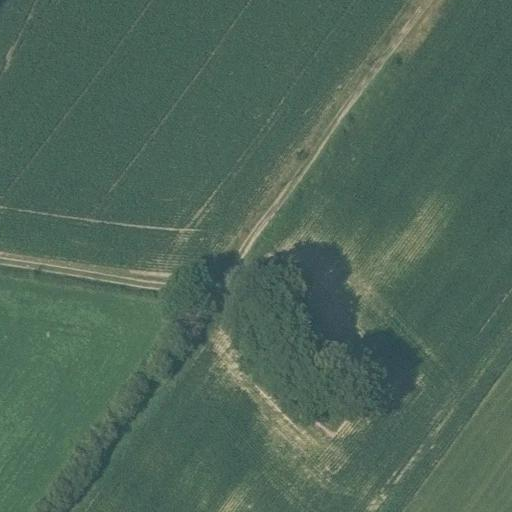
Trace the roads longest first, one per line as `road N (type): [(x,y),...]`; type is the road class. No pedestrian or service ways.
road 1 (track): [(430,0),(218,295)]
road 2 (track): [(72,511),(212,320),(218,295)]
road 3 (track): [(0,261),(218,295)]
